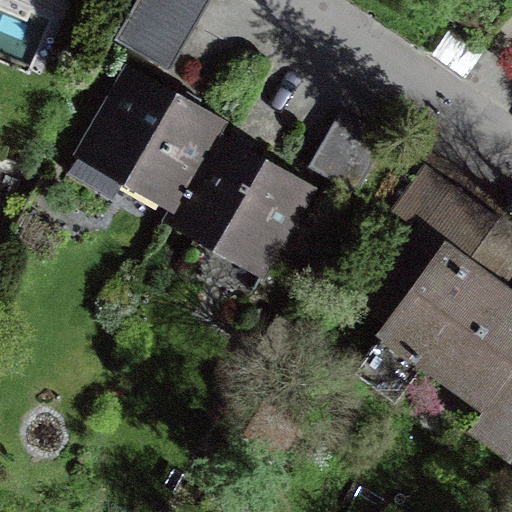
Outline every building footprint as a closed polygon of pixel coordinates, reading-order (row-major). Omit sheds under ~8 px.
[(204,0),(136,0),(114,39),(165,68),(204,0)] [(511,0),(468,0),(453,22),(484,44),(511,4),(511,0)] [(511,4),(484,44),(511,63),(511,4)] [(129,172),(177,199),(221,123),(126,69),(67,173),(113,199),(129,172)] [(382,146),(335,119),(308,165),(355,192),(382,146)] [(221,123),(177,199),(172,211),(267,266),(311,190),(217,136),(223,124),(221,123)] [(511,288),(488,271),(511,238),(511,231),(433,172),(341,295),(383,327),(377,335),(487,417),(471,437),(510,466),(511,463),(511,288)]
